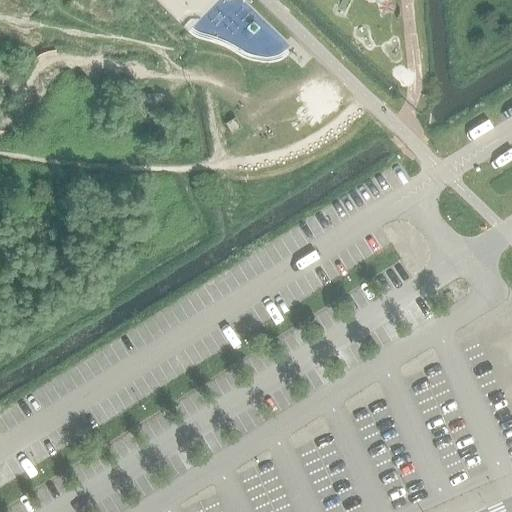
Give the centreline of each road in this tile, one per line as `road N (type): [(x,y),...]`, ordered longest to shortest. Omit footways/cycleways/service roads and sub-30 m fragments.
road 1 (track): [(0,119),(30,106),(39,63),(207,77)]
road 2 (track): [(52,0),(61,14),(98,33),(157,50),(207,77)]
road 3 (track): [(335,68),(301,86),(259,94),(207,77)]
